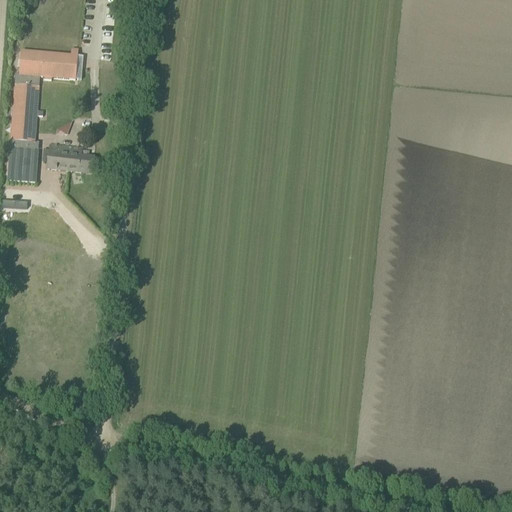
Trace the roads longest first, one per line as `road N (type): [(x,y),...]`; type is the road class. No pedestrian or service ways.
road 1 (unclassified): [(97,440),(145,0)]
road 2 (track): [(449,511),(113,446)]
